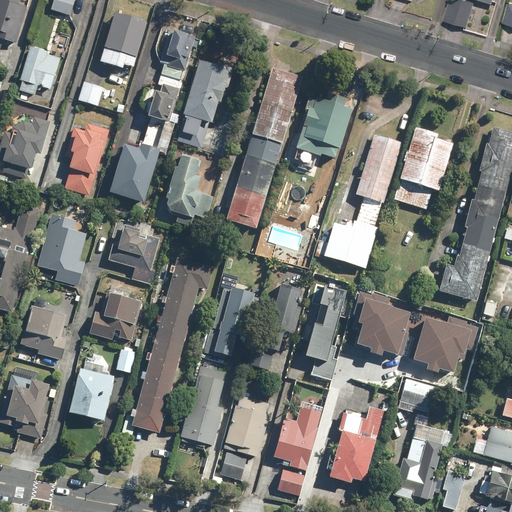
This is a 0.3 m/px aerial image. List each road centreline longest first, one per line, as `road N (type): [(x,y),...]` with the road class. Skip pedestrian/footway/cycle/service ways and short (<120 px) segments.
road 1 (residential): [(511,79),(248,0)]
road 2 (residential): [(145,511),(0,484)]
